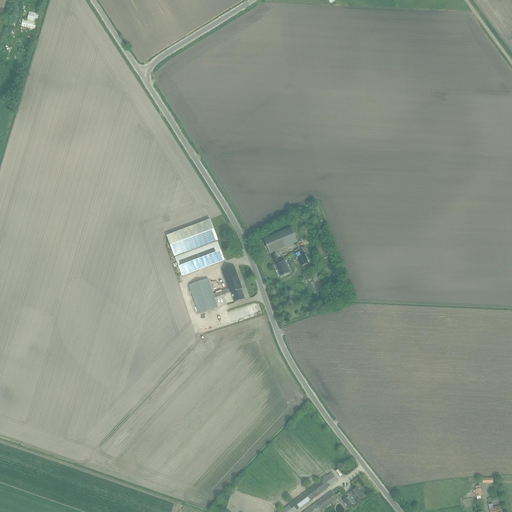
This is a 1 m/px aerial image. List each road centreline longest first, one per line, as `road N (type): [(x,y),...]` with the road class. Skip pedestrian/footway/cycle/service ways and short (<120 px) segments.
road 1 (tertiary): [(398,511),(302,385),(240,232),(140,72)]
road 2 (tertiary): [(140,72),(254,0)]
